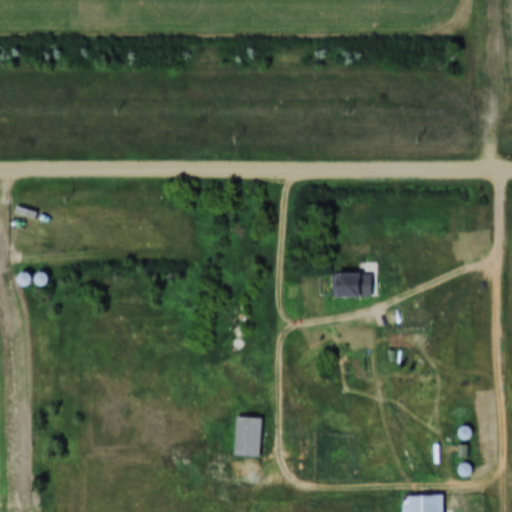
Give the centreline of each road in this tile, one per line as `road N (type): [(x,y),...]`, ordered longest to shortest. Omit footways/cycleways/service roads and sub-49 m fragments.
road 1 (residential): [(0,169),(511,170)]
road 2 (track): [(508,511),(503,247)]
road 3 (track): [(501,170),(500,0)]
road 4 (track): [(508,500),(399,490),(339,494)]
